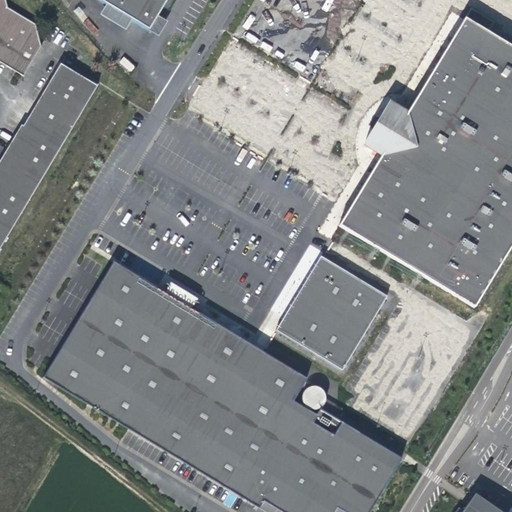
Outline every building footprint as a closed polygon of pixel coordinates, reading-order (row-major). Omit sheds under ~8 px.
[(0,0),(0,62),(23,77),(41,47),(35,25),(7,8),(5,0),(0,0)] [(95,0),(148,32),(167,0),(95,0)] [(463,19),(458,26),(479,39),(484,32),(463,19)] [(479,39),(458,26),(405,115),(387,104),(363,145),(380,155),(337,226),(472,308),(511,241),(511,48),(484,32),(479,39)] [(47,37),(60,45),(65,36),(52,28),(47,37)] [(130,71),(134,66),(124,57),(120,62),(130,71)] [(0,248),(97,87),(60,64),(23,127),(21,126),(0,160),(0,248)] [(319,256),(274,331),(341,371),(386,297),(319,256)] [(165,293),(112,262),(42,378),(258,508),(262,500),(281,511),(332,511),(335,507),(342,511),(367,511),(400,459),(318,409),(315,415),(292,401),(305,379),(259,351),(189,308),(193,302),(169,287),(165,293)] [(311,387),(308,387),(305,389),(303,391),(302,393),(301,396),(301,399),(301,402),(302,404),(304,407),(307,408),(309,409),(312,410),(315,409),(318,408),(320,407),(322,404),(323,402),(324,399),(324,396),(323,393),(321,391),(319,389),(317,387),(314,386),(311,387)] [(476,511),(499,511),(474,494),(466,505),(476,511)]
